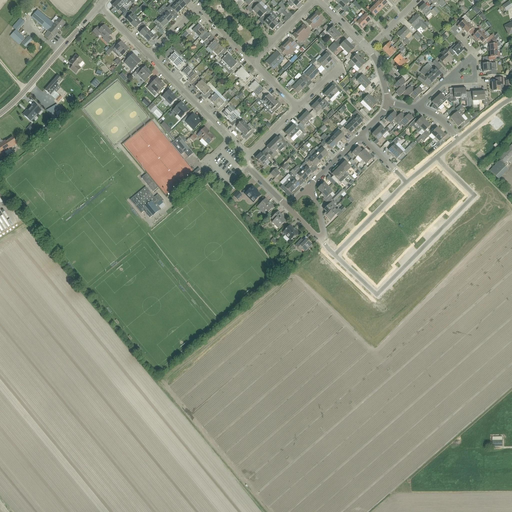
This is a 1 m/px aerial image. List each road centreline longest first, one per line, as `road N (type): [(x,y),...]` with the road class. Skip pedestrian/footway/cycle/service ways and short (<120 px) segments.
road 1 (residential): [(436,157),(474,194),(376,294),(334,255)]
road 2 (unclassified): [(0,114),(99,6)]
road 3 (residential): [(247,156),(148,56)]
